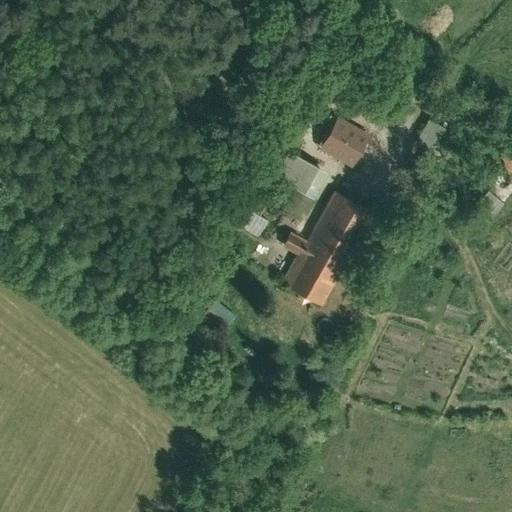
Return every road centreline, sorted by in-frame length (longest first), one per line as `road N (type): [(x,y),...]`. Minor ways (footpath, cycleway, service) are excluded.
road 1 (track): [(334,0),(412,72),(398,183)]
road 2 (track): [(511,346),(486,308),(465,249),(437,211),(398,183)]
